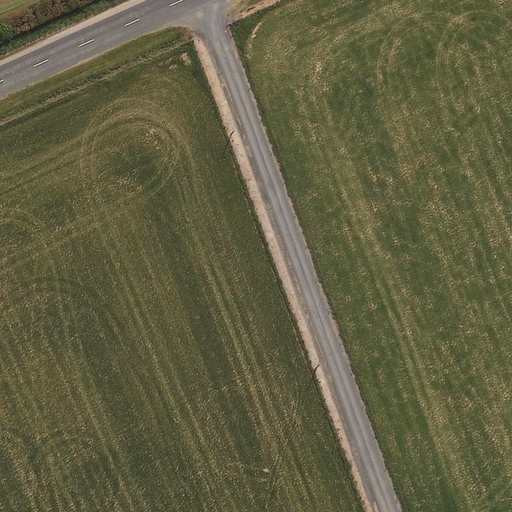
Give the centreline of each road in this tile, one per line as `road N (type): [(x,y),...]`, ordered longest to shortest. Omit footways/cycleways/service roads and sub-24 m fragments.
road 1 (unknown): [(377,511),(197,0)]
road 2 (unclassified): [(182,0),(0,81)]
